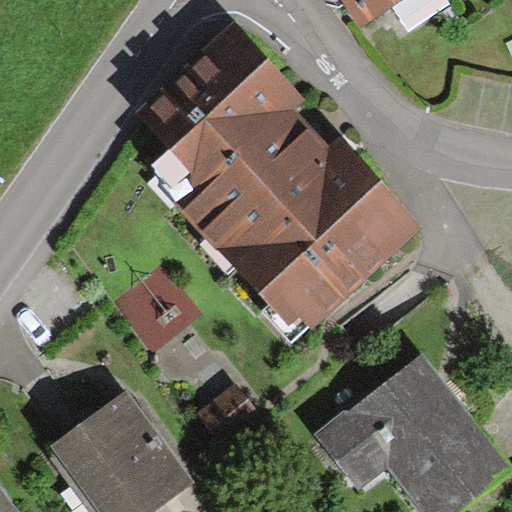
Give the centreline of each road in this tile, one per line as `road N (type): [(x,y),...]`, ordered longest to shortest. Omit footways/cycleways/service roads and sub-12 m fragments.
road 1 (tertiary): [(0,247),(181,0)]
road 2 (residential): [(281,0),(411,129),(511,159)]
